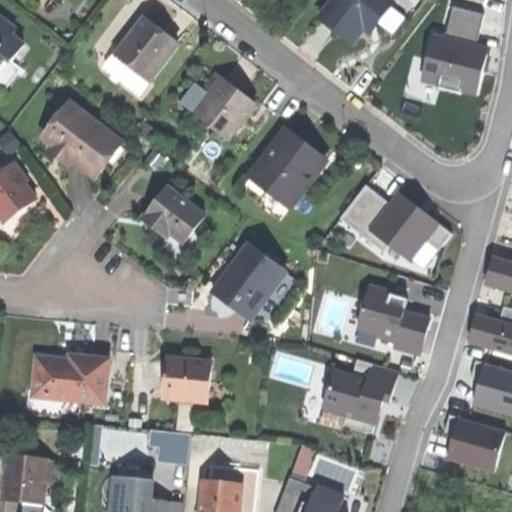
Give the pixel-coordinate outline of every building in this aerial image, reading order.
[(331,0),(320,16),(335,27),(352,40),(364,25),(371,15),(377,20),(390,3),(386,0),(331,0)] [(452,0),(452,3),(480,11),(483,0),(452,0)] [(432,35),(421,78),(438,82),(437,85),(448,88),(458,90),(459,87),(476,91),(487,49),(474,46),(483,12),(451,4),(443,37),(432,35)] [(370,29),(377,20),(371,15),(364,25),(370,29)] [(0,71),(9,59),(14,63),(28,45),(14,35),(19,29),(1,16),(0,17),(0,71)] [(120,56),(153,82),(181,46),(166,33),(149,20),(120,56)] [(146,90),(153,82),(120,56),(113,64),(146,90)] [(232,140),(259,104),(241,91),(219,75),(208,90),(215,96),(199,116),(232,140)] [(73,105),(47,138),(57,145),(76,160),(93,173),(98,173),(104,173),(111,165),(104,154),(116,138),(73,105)] [(308,141),(291,128),(258,172),(272,183),(268,189),(294,208),(311,186),(305,181),(314,170),(318,173),(330,157),(308,141)] [(126,145),(116,138),(104,154),(111,165),(126,145)] [(71,167),(76,160),(57,145),(51,152),(71,167)] [(0,177),(0,210),(9,224),(24,214),(41,202),(28,184),(31,183),(18,165),(0,177)] [(253,178),(268,189),(272,183),(258,172),(253,178)] [(365,182),(339,216),(383,249),(388,242),(409,258),(425,238),(438,249),(451,232),(399,191),(390,202),(365,182)] [(169,187),(144,220),(154,227),(162,233),(166,227),(188,243),(208,216),(169,187)] [(233,271),(218,291),(228,298),(242,308),(247,302),(261,312),(290,272),(253,244),(239,263),(243,265),(237,273),(233,271)] [(511,260),(492,255),(484,282),(511,290),(511,260)] [(239,263),(233,271),(237,273),(243,265),(239,263)] [(302,280),(290,272),(261,312),(256,319),(273,320),(302,280)] [(392,344),(419,352),(429,316),(403,309),(407,297),(398,294),(390,292),(391,289),(369,283),(357,325),(379,331),(378,334),(393,338),(392,344)] [(330,296),(324,325),(342,329),(348,299),(330,296)] [(256,319),(261,312),(247,302),(242,308),(256,319)] [(476,312),(468,340),(511,351),(511,307),(508,306),(504,320),(497,318),(476,312)] [(41,359),(37,398),(107,403),(111,359),(73,356),(73,362),(62,361),(41,359)] [(333,368),(322,406),(345,412),(343,422),(371,430),(373,421),(375,421),(380,403),(382,397),(389,399),(397,368),(356,356),(351,373),(333,368)] [(478,382),(473,401),(511,411),(511,368),(474,358),(469,375),(479,378),(478,382)] [(191,361),(170,360),(167,398),(211,401),(214,363),(191,361)] [(452,436),(446,455),(493,468),(504,428),(448,412),(444,429),(453,432),(452,436)] [(100,422),(93,421),(92,431),(99,432),(100,422)] [(160,442),(158,458),(187,460),(190,430),(150,427),(149,441),(160,442)] [(301,443),(296,456),(308,461),(313,447),(301,443)] [(60,463),(10,458),(7,497),(26,499),(26,504),(35,505),(48,506),(50,485),(58,486),(60,463)] [(214,466),(213,482),(244,484),(241,511),(256,511),(260,470),(214,466)] [(289,473),(273,511),(339,511),(337,511),(343,493),(317,483),(316,484),(289,473)] [(115,496),(113,511),(168,511),(170,503),(155,502),(157,481),(124,478),(123,496),(115,496)] [(117,478),(115,496),(123,496),(124,478),(117,478)] [(207,481),(203,511),(241,511),(244,484),(213,482),(207,481)]
